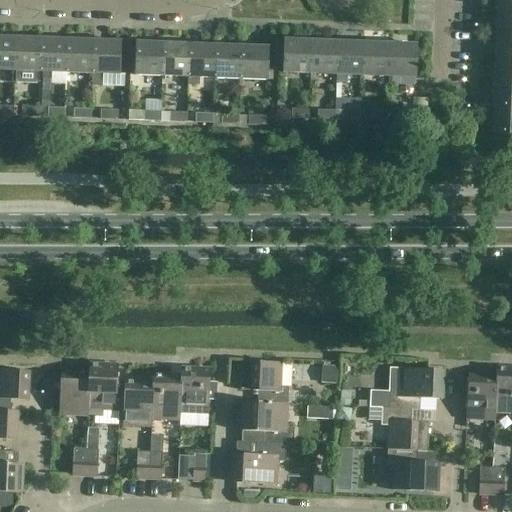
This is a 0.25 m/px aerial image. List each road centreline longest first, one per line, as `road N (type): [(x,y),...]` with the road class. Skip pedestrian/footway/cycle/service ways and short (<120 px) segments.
road 1 (secondary): [(0,254),(511,253)]
road 2 (secondary): [(511,222),(0,221)]
road 3 (residential): [(207,0),(194,7),(0,1)]
road 4 (residential): [(217,511),(222,356)]
road 5 (residential): [(454,511),(461,367)]
